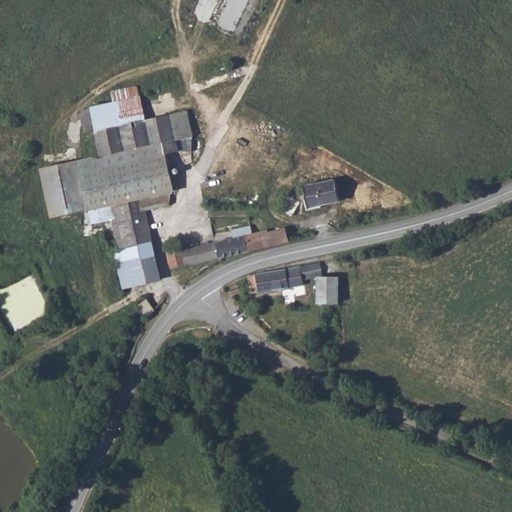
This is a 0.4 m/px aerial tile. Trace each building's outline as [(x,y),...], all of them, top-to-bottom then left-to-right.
[(204,0),(202,9),(219,15),(216,23),(243,33),(254,0),(204,0)] [(114,92),(116,102),(141,97),(139,87),(114,92)] [(102,155),(78,160),(89,209),(93,223),(113,219),(120,250),(152,242),(146,212),(170,206),(169,203),(174,193),(139,201),(139,198),(175,190),(167,154),(181,151),(178,140),(173,114),(148,120),(143,96),(141,97),(116,102),(92,108),(102,155)] [(188,111),(173,114),(178,140),(194,137),(188,111)] [(78,160),(41,169),(52,218),(89,209),(78,160)] [(333,180),(303,187),(307,209),(338,202),(333,180)] [(288,195),(280,209),(291,216),(299,202),(288,195)] [(200,224),(184,215),(182,219),(198,228),(200,224)] [(234,237),(244,235),(248,252),(257,250),(253,233),(251,226),(233,230),(234,237)] [(267,230),(253,233),(257,250),(288,242),(285,228),(268,232),(267,230)] [(234,237),(215,242),(219,258),(220,258),(248,252),(244,235),(234,237)] [(120,250),(114,251),(122,288),(160,280),(152,242),(120,250)] [(167,249),(172,270),(219,258),(215,242),(184,249),(183,246),(167,249)] [(248,277),(248,278),(251,290),(248,290),(249,293),(253,294),(304,286),(303,281),(318,278),(323,278),(321,263),(290,269),(270,271),(248,277)] [(318,278),(318,305),(338,304),(338,278),(323,278),(318,278)] [(244,279),(236,283),(239,289),(247,286),(244,279)] [(236,283),(226,288),(232,296),(241,293),(239,289),(236,283)] [(138,306),(148,319),(149,318),(155,311),(146,300),(138,306)]
